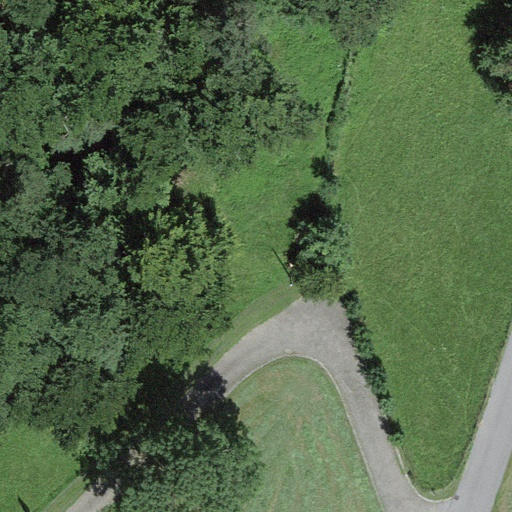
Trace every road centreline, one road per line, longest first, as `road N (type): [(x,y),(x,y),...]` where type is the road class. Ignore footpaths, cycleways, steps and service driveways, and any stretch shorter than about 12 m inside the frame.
road 1 (track): [(419,511),(355,348),(294,336),(265,350),(100,511)]
road 2 (residential): [(511,372),(462,511)]
